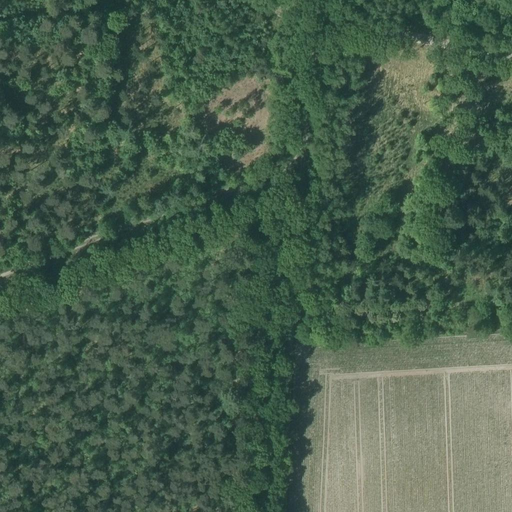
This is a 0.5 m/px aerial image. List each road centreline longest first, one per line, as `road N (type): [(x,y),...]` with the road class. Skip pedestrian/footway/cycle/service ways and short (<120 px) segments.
road 1 (track): [(232,511),(240,186)]
road 2 (track): [(0,273),(240,186)]
road 3 (track): [(236,231),(0,317)]
road 4 (track): [(122,0),(102,235)]
road 5 (unclassified): [(511,56),(318,15),(291,0)]
road 6 (track): [(511,302),(293,312)]
road 7 (track): [(285,511),(293,312)]
road 8 (track): [(293,312),(303,160)]
road 9 (track): [(303,160),(318,15)]
